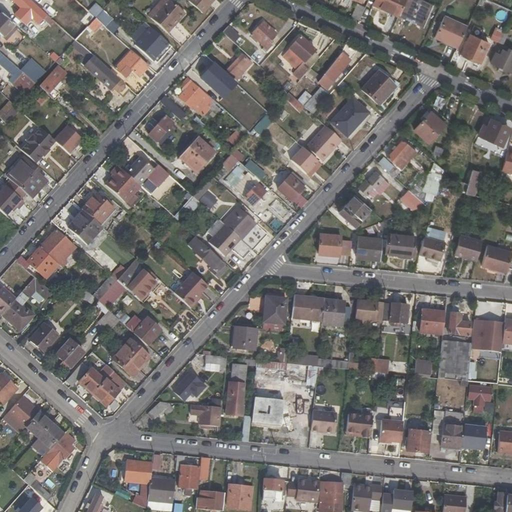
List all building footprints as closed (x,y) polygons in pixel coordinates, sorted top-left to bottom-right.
[(11,0),(32,18),(39,10),(27,0),(11,0)] [(160,0),(147,15),(151,19),(166,0),(160,0)] [(172,24),(182,12),(169,0),(166,0),(151,19),(167,33),(174,26),(172,24)] [(202,14),(213,0),(189,0),(189,2),(202,14)] [(373,0),(369,9),(386,13),(396,18),(398,14),(404,0),(373,0)] [(404,0),(398,14),(414,21),(414,23),(421,26),(430,6),(416,0),(404,0)] [(97,5),(89,13),(96,19),(103,11),(97,5)] [(352,18),(358,21),(364,8),(358,5),(352,18)] [(106,28),(113,20),(103,11),(96,19),(101,24),(106,28)] [(74,42),(81,34),(58,12),(51,20),(74,42)] [(174,26),(185,14),(182,12),(172,24),(174,26)] [(0,14),(0,34),(3,38),(14,25),(1,14),(0,14)] [(396,18),(412,25),(414,23),(414,21),(398,14),(396,18)] [(442,41),(443,40),(457,46),(466,27),(444,17),(434,38),(442,41)] [(98,28),(101,24),(96,19),(87,27),(92,32),(96,26),(98,28)] [(269,43),(277,34),(264,22),(251,35),(267,50),(272,45),(269,43)] [(134,45),(153,62),(159,56),(169,44),(145,23),(131,38),(136,43),(134,45)] [(233,43),(238,37),(227,27),(221,33),(233,43)] [(508,33),(502,31),(496,43),(502,46),(508,33)] [(469,36),(461,53),(480,62),(488,45),(469,36)] [(282,57),(303,75),(309,68),(304,63),(315,50),(300,37),(282,57)] [(114,89),(122,96),(129,89),(120,80),(118,81),(92,58),(93,56),(76,40),(71,45),(84,57),(80,62),(110,90),(113,88),(114,89)] [(159,56),(162,58),(171,47),(169,44),(159,56)] [(511,72),(511,69),(511,52),(507,50),(504,57),(495,54),(491,63),(511,72)] [(131,70),(139,77),(148,67),(132,51),(115,69),(125,78),(131,70)] [(0,66),(11,77),(7,82),(21,95),(32,83),(0,53),(0,66)] [(236,79),(251,64),(241,54),(226,70),(236,79)] [(332,82),(349,60),(340,54),(323,75),(332,82)] [(23,73),(35,84),(40,78),(29,67),(23,73)] [(39,87),(50,98),(53,101),(59,95),(53,89),(66,75),(57,67),(39,87)] [(378,105),(395,87),(378,72),(361,90),(378,105)] [(207,107),(212,102),(187,79),(180,86),(185,90),(179,97),(192,110),(201,100),(207,107)] [(31,95),(43,106),(50,98),(39,87),(31,95)] [(309,98),(302,106),(303,107),(311,114),(329,95),(320,88),(309,98)] [(302,106),(296,100),(287,92),(282,98),(298,113),(303,107),(302,106)] [(309,98),(304,93),(296,100),(302,106),(309,98)] [(347,136),(367,113),(352,99),(331,123),(347,136)] [(12,109),(15,105),(10,100),(0,110),(0,118),(1,120),(12,109)] [(6,125),(17,113),(12,109),(1,120),(6,125)] [(428,143),(444,125),(430,112),(413,130),(428,143)] [(16,135),(30,121),(22,113),(8,128),(16,135)] [(157,142),(173,124),(165,116),(148,134),(157,142)] [(490,120),(486,127),(484,125),(481,136),(501,146),(505,138),(503,137),(507,127),(490,120)] [(333,144),(338,139),(324,126),(305,148),(321,162),(335,146),(333,144)] [(67,127),(54,141),(55,141),(69,154),(81,140),(67,127)] [(245,139),(250,134),(242,127),(237,132),(245,139)] [(24,147),(18,142),(15,145),(21,150),(35,163),(55,141),(54,141),(41,128),(32,138),(31,137),(27,142),(28,143),(24,147)] [(274,137),(287,148),(293,140),(280,129),(274,137)] [(196,173),(214,153),(197,138),(179,158),(196,173)] [(416,152),(402,140),(386,157),(395,164),(392,167),(382,158),(378,163),(392,176),(399,168),(401,169),(416,152)] [(71,158),(56,145),(49,153),(63,166),(71,158)] [(439,156),(443,149),(436,146),(433,154),(439,156)] [(304,174),(316,161),(302,148),(290,161),(304,174)] [(511,173),(511,150),(507,149),(500,170),(511,173)] [(228,171),(237,161),(231,155),(221,166),(228,171)] [(130,167),(128,165),(123,171),(139,186),(154,170),(140,157),(130,167)] [(22,160),(7,177),(10,181),(26,195),(31,199),(47,182),(22,160)] [(139,186),(123,171),(118,167),(111,174),(114,177),(105,186),(132,211),(141,201),(135,196),(141,188),(139,186)] [(435,195),(437,187),(441,173),(432,170),(425,193),(435,195)] [(480,173),(471,170),(464,194),(473,196),(480,173)] [(265,192),(251,180),(254,176),(248,171),(242,179),(245,182),(243,184),(246,186),(239,193),(253,206),(265,192)] [(374,188),(383,179),(375,172),(367,180),(365,179),(357,188),(365,195),(373,187),(374,188)] [(302,188),(305,185),(292,174),(277,190),(291,201),(303,188),(302,188)] [(10,181),(0,191),(0,211),(6,216),(15,207),(18,210),(24,204),(21,200),(26,195),(10,181)] [(201,189),(194,200),(210,210),(217,199),(201,189)] [(415,206),(420,201),(410,192),(406,198),(415,206)] [(113,210),(96,194),(82,210),(83,211),(99,225),(113,210)] [(353,226),(369,209),(354,195),(338,213),(353,226)] [(282,219),(289,211),(275,199),(268,207),(282,219)] [(255,223),(238,208),(223,224),(225,225),(240,239),(255,223)] [(101,228),(99,225),(83,211),(68,228),(86,244),(101,228)] [(209,243),(224,257),(231,248),(240,239),(225,225),(209,243)] [(74,248),(55,231),(39,249),(57,265),(61,268),(65,263),(63,261),(74,248)] [(338,256),(340,235),(319,234),(317,253),(338,256)] [(413,257),(415,237),(387,234),(385,254),(413,257)] [(454,254),(475,260),(481,241),(459,235),(454,254)] [(358,236),(355,258),(379,260),(381,239),(358,236)] [(439,260),(444,242),(423,236),(418,255),(439,260)] [(211,268),(209,270),(214,275),(216,273),(220,276),(228,268),(195,238),(188,247),(211,268)] [(243,259),(251,249),(240,239),(231,248),(243,259)] [(507,270),(508,268),(511,252),(511,251),(487,245),(481,265),(494,269),(495,267),(507,270)] [(27,262),(45,278),(57,265),(39,249),(27,262)] [(134,267),(139,262),(135,259),(131,264),(134,267)] [(135,268),(134,267),(131,264),(124,271),(117,280),(126,289),(127,287),(135,294),(150,277),(142,271),(137,277),(132,272),(135,268)] [(124,271),(120,267),(111,277),(116,281),(117,280),(124,271)] [(71,287),(76,282),(61,269),(56,274),(71,287)] [(198,295),(207,286),(192,272),(173,293),(190,308),(195,302),(195,298),(198,295)] [(111,277),(93,297),(97,301),(116,281),(111,277)] [(45,299),(51,293),(34,278),(20,293),(27,299),(34,290),(45,299)] [(126,289),(117,280),(116,281),(97,301),(107,310),(126,289)] [(74,288),(80,294),(84,290),(78,284),(74,288)] [(1,288),(0,289),(0,314),(0,315),(14,299),(1,288)] [(33,316),(21,305),(27,299),(20,293),(14,299),(0,315),(19,331),(33,316)] [(321,321),(323,300),(293,296),(291,318),(321,321)] [(266,306),(264,306),(262,330),(282,332),(285,299),(267,297),(266,306)] [(342,307),(343,302),(323,300),(321,321),(321,324),(348,327),(351,308),(342,307)] [(358,301),(355,319),(382,321),(383,303),(358,301)] [(405,325),(407,306),(383,303),(382,321),(381,324),(400,326),(401,324),(405,325)] [(419,332),(441,334),(443,313),(421,310),(419,332)] [(109,332),(119,321),(108,311),(98,322),(109,332)] [(460,314),(450,313),(448,334),(469,336),(470,322),(459,321),(460,314)] [(142,324),(137,320),(129,329),(147,346),(161,331),(147,318),(142,324)] [(501,347),(501,343),(503,325),(503,324),(473,320),(471,334),(470,342),(470,350),(500,353),(501,347)] [(511,322),(503,322),(503,324),(503,325),(501,343),(511,344),(511,322)] [(43,353),(58,337),(43,325),(29,340),(43,353)] [(254,350),(257,329),(234,327),(232,348),(254,350)] [(131,377),(150,356),(130,339),(112,359),(131,377)] [(56,355),(63,363),(70,368),(83,353),(69,340),(56,355)] [(451,342),(440,341),(437,379),(466,382),(469,351),(470,350),(470,342),(452,340),(451,342)] [(277,357),(274,357),(274,362),(286,363),(288,349),(280,348),(280,352),(279,358),(277,357)] [(356,371),(358,355),(348,354),(347,362),(347,370),(356,371)] [(225,370),(226,357),(206,355),(205,363),(219,364),(219,369),(225,370)] [(316,366),(321,367),(347,370),(347,362),(317,358),(316,366)] [(377,359),(371,358),(369,372),(376,373),(376,371),(377,362),(377,359)] [(274,362),(256,360),(256,366),(285,369),(286,363),(274,362)] [(430,375),(431,362),(416,361),(415,373),(430,375)] [(60,366),(67,371),(70,368),(63,363),(60,366)] [(219,369),(219,364),(205,363),(204,370),(218,372),(219,369)] [(315,385),(316,377),(316,366),(286,363),(285,369),(290,370),(289,376),(308,378),(307,384),(315,385)] [(246,373),(245,366),(233,367),(234,374),(246,373)] [(79,382),(105,406),(125,383),(112,371),(104,381),(92,369),(79,382)] [(0,401),(3,404),(17,388),(0,374),(0,401)] [(195,391),(201,384),(193,377),(191,379),(187,375),(178,385),(183,388),(178,393),(183,399),(192,389),(195,391)] [(282,378),(268,376),(267,383),(281,385),(282,378)] [(254,397),(252,420),(280,423),(282,400),(279,400),(281,385),(267,383),(258,382),(256,397),(254,397)] [(241,406),(243,384),(229,383),(226,414),(242,416),(243,406),(241,406)] [(291,385),(290,399),(309,399),(309,385),(291,385)] [(490,401),(491,388),(469,386),(468,399),(475,400),(473,413),(481,413),(483,400),(490,401)] [(38,412),(21,397),(7,413),(24,428),(38,412)] [(173,409),(169,403),(159,402),(148,413),(154,418),(163,410),(167,415),(173,409)] [(199,415),(198,424),(219,427),(221,408),(191,405),(190,414),(199,415)] [(335,414),(312,411),(310,431),(333,434),(335,414)] [(38,412),(24,428),(49,451),(63,435),(38,412)] [(1,419),(19,434),(24,428),(7,413),(1,419)] [(371,417),(348,415),(346,432),(361,433),(369,434),(371,417)] [(250,416),(244,416),(241,442),(247,442),(250,416)] [(378,441),(400,444),(402,424),(380,422),(378,441)] [(442,428),(432,427),(430,442),(440,443),(440,447),(460,449),(462,427),(443,425),(442,428)] [(427,453),(429,433),(409,431),(406,451),(427,453)] [(511,432),(499,431),(496,453),(511,454),(511,432)] [(66,442),(70,437),(65,433),(63,435),(49,451),(46,454),(58,465),(63,459),(64,460),(74,449),(66,442)] [(485,434),(482,456),(490,457),(492,435),(485,434)] [(198,468),(182,466),(183,456),(177,455),(176,468),(180,468),(178,487),(196,489),(198,468)] [(199,479),(207,480),(209,458),(201,458),(199,479)] [(150,484),(151,479),(152,464),(127,462),(125,482),(150,484)] [(341,511),(344,487),(350,488),(351,473),(343,472),(341,484),(335,483),(336,481),(328,480),(328,482),(322,482),(319,511),(335,511),(341,511)] [(31,484),(29,486),(46,501),(52,497),(34,481),(35,480),(30,475),(26,479),(31,484)] [(9,487),(15,482),(9,477),(4,482),(9,487)] [(148,501),(169,503),(172,481),(151,479),(150,484),(150,487),(148,501)] [(280,491),(280,500),(286,500),(286,496),(288,482),(263,479),(262,490),(269,490),(269,496),(274,496),(275,491),(280,491)] [(299,479),(299,483),(288,482),(286,496),(297,497),(296,500),(317,503),(319,481),(299,479)] [(248,510),(251,488),(229,486),(227,508),(248,510)] [(381,487),(371,486),(371,488),(371,491),(364,491),(365,487),(354,486),(352,509),(368,511),(370,499),(380,501),(381,487)] [(504,511),(506,496),(507,489),(498,488),(496,502),(494,502),(492,511),(504,511)] [(392,495),(382,493),(380,511),(390,511),(391,508),(410,511),(412,492),(393,490),(392,495)] [(197,499),(196,508),(222,510),(224,494),(206,492),(206,494),(200,493),(199,499),(197,499)] [(86,511),(78,511),(77,511),(96,511),(104,498),(95,494),(86,511)] [(453,497),(454,496),(444,495),(442,511),(464,511),(466,497),(459,496),(458,498),(453,497)] [(32,497),(18,511),(38,511),(43,508),(32,497)]
